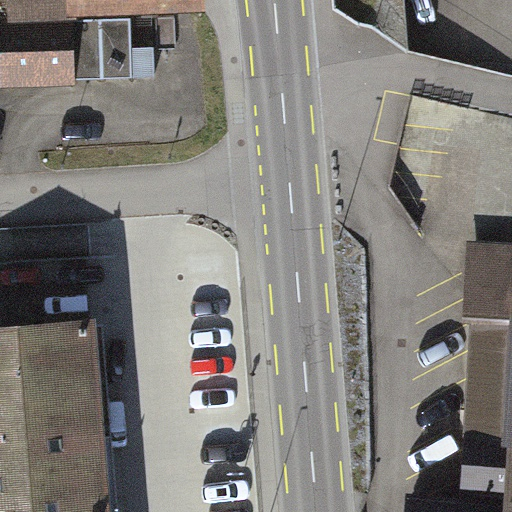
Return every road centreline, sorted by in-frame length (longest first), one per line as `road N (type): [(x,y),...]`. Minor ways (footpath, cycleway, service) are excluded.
road 1 (primary): [(321,511),(289,173)]
road 2 (residential): [(289,173),(0,203)]
road 3 (residential): [(511,92),(277,40)]
road 4 (primary): [(289,173),(277,40)]
